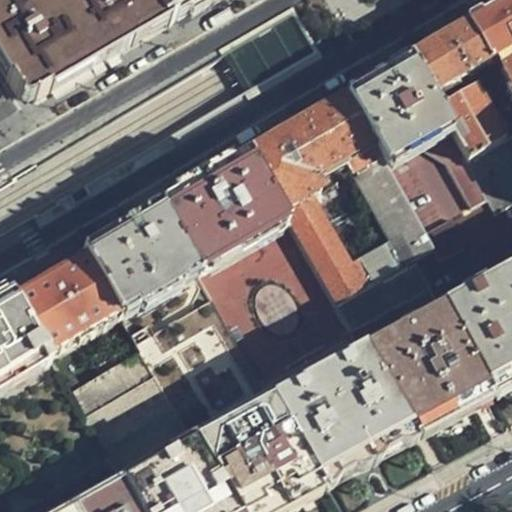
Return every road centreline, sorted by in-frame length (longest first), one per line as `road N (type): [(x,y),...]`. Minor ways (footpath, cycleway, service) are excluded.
road 1 (secondary): [(0,264),(442,0)]
road 2 (secondary): [(283,0),(22,152)]
